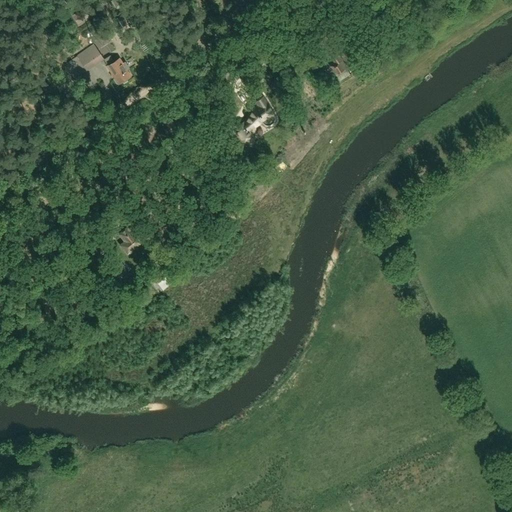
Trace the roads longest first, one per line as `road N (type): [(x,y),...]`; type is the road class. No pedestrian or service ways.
road 1 (track): [(209,49),(0,190)]
road 2 (track): [(332,35),(292,56),(244,66),(209,49)]
